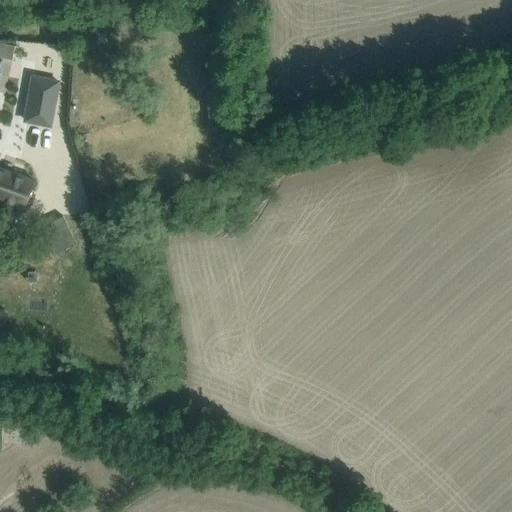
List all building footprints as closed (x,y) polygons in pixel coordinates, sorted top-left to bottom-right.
[(0,56),(13,59),(14,45),(0,41),(0,56)] [(218,76),(203,78),(209,120),(225,117),(218,76)] [(57,81),(33,77),(26,119),(50,124),(57,81)] [(0,199),(23,208),(34,180),(0,167),(0,199)] [(75,237),(65,213),(43,223),(53,247),(75,237)] [(4,409),(3,424),(33,427),(35,412),(4,409)]
